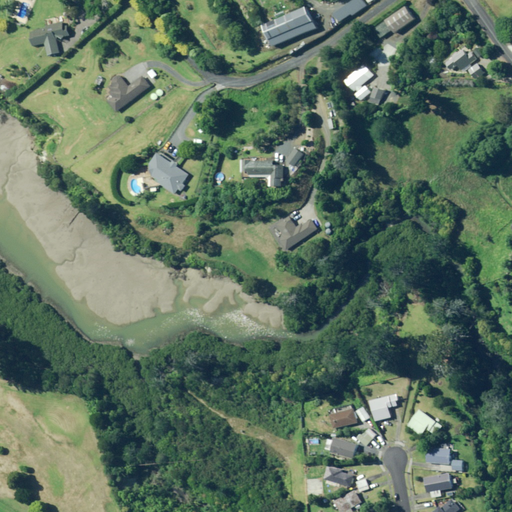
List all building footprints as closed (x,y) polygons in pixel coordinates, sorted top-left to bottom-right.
[(346,4),(352,12),(355,10),(350,2),(346,4)] [(392,32),(412,18),(403,5),(383,19),(392,32)] [(273,41),(301,28),(295,13),(271,23),(270,24),(266,26),(273,41)] [(330,28),(337,24),(332,16),(328,18),(328,17),(325,19),(330,28)] [(379,36),(388,29),(382,20),(372,26),(379,36)] [(71,36),(69,26),(66,26),(64,22),(48,26),(48,28),(35,31),(36,32),(33,33),(34,37),(33,38),(35,47),(46,44),(47,45),(49,56),(61,53),(58,40),(60,37),(64,39),(65,37),(71,36)] [(482,57),(486,54),(481,47),(476,50),(482,57)] [(480,59),(474,51),(473,50),(470,52),(466,48),(459,53),(458,51),(453,55),(455,57),(448,62),(453,68),(453,69),(454,68),(461,63),(465,70),(480,59)] [(481,78),(488,72),(481,63),(473,69),(481,78)] [(362,100),(371,92),(365,86),(363,87),(362,85),(369,78),(359,67),(346,80),(356,90),(357,89),(359,91),(357,94),(362,100)] [(149,73),(153,78),(157,75),(153,70),(149,73)] [(151,87),(150,85),(143,76),(130,86),(127,82),(122,76),(119,76),(114,80),(113,83),(114,84),(110,87),(113,91),(110,93),(114,98),(109,101),(117,113),(151,87)] [(402,81),(399,76),(393,79),(396,85),(402,81)] [(383,90),(373,88),(370,103),(380,105),(383,90)] [(290,161),(297,166),(298,166),(307,154),(298,147),(289,160),(290,161)] [(178,167),(179,166),(180,165),(175,162),(173,164),(159,154),(155,160),(152,165),(152,166),(154,177),(160,181),(159,183),(163,185),(177,195),(178,194),(180,190),(183,192),(184,190),(186,188),(187,186),(186,186),(184,184),(187,180),(190,175),(178,167)] [(255,160),(255,159),(245,159),(245,171),(253,171),(253,175),(255,177),(270,177),(273,179),(273,185),(285,185),(285,181),(285,177),(287,177),(287,176),(287,166),(287,164),(277,164),(277,160),(266,160),(255,160)] [(289,250),(319,229),(311,219),(304,224),(303,223),(297,227),(289,215),(288,216),(277,224),(283,234),(282,241),(289,250)] [(394,405),(398,404),(400,404),(398,399),(401,399),(399,393),(373,400),(377,420),(382,419),(384,418),(393,416),(391,406),(394,405)] [(365,420),(372,417),(366,406),(359,410),(363,418),(365,420)] [(357,422),(360,422),(356,407),(355,407),(339,411),(338,407),(334,408),(335,412),(331,413),(335,428),(357,422)] [(428,427),(435,433),(439,427),(441,429),(445,424),(423,408),(410,424),(423,434),(427,429),(428,427)] [(364,434),(371,441),(377,433),(370,427),(367,431),(364,434)] [(349,440),(344,438),(336,436),(332,451),(349,456),(354,458),(359,443),(349,440)] [(451,463),(452,459),(453,448),(429,446),(428,461),(451,463)] [(453,469),(464,470),(464,460),(454,459),(453,469)] [(353,484),(353,483),(356,474),(345,471),(345,469),(330,464),(326,478),(352,486),(353,484)] [(454,487),(455,487),(452,471),(426,476),(429,492),(432,491),(433,497),(443,495),(443,494),(442,492),(442,489),(454,487)] [(369,484),(369,482),(367,478),(358,481),(358,482),(361,491),(370,487),(369,484)] [(352,507),(363,501),(356,489),(349,493),(349,494),(344,497),(344,496),(340,498),(336,500),(342,511),(343,511),(347,510),(348,511),(351,511),(354,510),(352,507)] [(456,511),(460,509),(462,507),(454,497),(444,506),(442,504),(438,509),(433,511),(456,511)]
